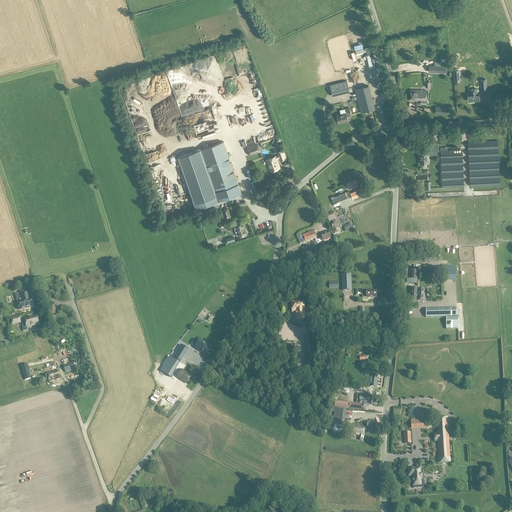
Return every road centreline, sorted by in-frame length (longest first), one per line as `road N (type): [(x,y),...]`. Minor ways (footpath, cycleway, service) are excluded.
road 1 (unclassified): [(110,511),(269,271),(287,197),(354,140),(396,131)]
road 2 (unclassified): [(384,511),(396,131)]
road 3 (unclassified): [(396,131),(393,79),(368,0)]
